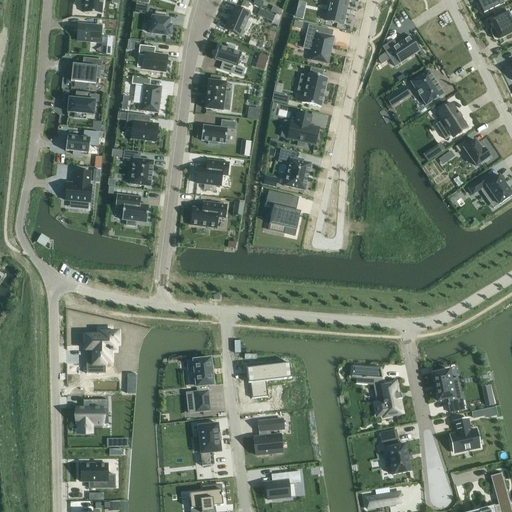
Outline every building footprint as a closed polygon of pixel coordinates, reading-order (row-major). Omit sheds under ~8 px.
[(102,14),(103,0),(84,0),(83,12),(102,14)] [(329,0),(325,17),(324,20),(342,24),(348,0),(329,0)] [(477,0),(483,12),(497,5),(494,0),(477,0)] [(298,1),(295,17),(296,17),(302,18),(306,3),(301,2),(298,1)] [(234,6),(224,29),(230,32),(240,37),(241,35),(251,14),(234,6)] [(259,8),(257,15),(272,22),(275,15),(259,8)] [(152,17),(150,34),(167,36),(167,35),(170,35),(172,26),(169,25),(169,22),(169,19),(166,19),(166,13),(155,11),(154,17),(152,17)] [(508,11),(489,20),(493,28),(493,29),(494,30),(498,39),(498,40),(511,33),(511,18),(510,14),(508,11)] [(294,20),(293,27),(301,29),(303,22),(294,20)] [(77,27),(76,41),(100,42),(101,26),(78,24),(77,27)] [(307,31),(305,39),(314,41),(311,50),(309,60),(313,61),(327,64),(334,37),(331,37),(322,34),(324,28),(308,24),(307,31)] [(379,57),(378,60),(381,65),(389,59),(394,66),(400,63),(416,53),(419,51),(410,36),(398,43),(396,44),(395,44),(394,42),(393,40),(382,47),(384,51),(385,53),(379,57)] [(102,37),(101,54),(111,55),(113,38),(102,37)] [(219,46),(214,59),(223,62),(237,67),(235,74),(243,77),(246,68),(238,66),(242,54),(234,51),(235,47),(228,45),(227,49),(219,46)] [(139,52),(138,54),(144,55),(142,68),(142,69),(165,72),(167,56),(154,54),(154,48),(140,46),(139,52)] [(72,64),(70,81),(95,83),(96,66),(100,66),(101,59),(83,57),(82,63),(82,65),(72,64)] [(304,92),(302,103),(320,107),(327,78),(322,77),(323,71),(311,68),(309,74),(308,74),(308,76),(306,82),(304,92)] [(428,71),(411,82),(426,105),(443,94),(435,82),(428,71)] [(403,74),(396,78),(399,82),(405,78),(403,74)] [(208,81),(204,110),(206,110),(223,112),(223,110),(229,111),(231,97),(231,94),(231,92),(227,92),(225,92),(226,83),(220,82),(221,77),(210,76),(210,81),(208,81)] [(132,80),(131,84),(142,85),(141,97),(139,111),(158,114),(162,87),(158,86),(149,85),(150,82),(150,79),(137,77),(132,77),(132,80)] [(404,86),(398,89),(404,98),(409,95),(404,86)] [(273,93),(271,101),(275,102),(287,105),(289,97),(277,94),(273,93)] [(68,98),(67,113),(73,113),(86,115),(94,115),(95,102),(98,102),(99,95),(89,94),(88,100),(75,98),(73,98),(68,98)] [(452,102),(436,112),(441,121),(436,125),(445,139),(451,135),(453,138),(468,128),(452,102)] [(248,107),(246,118),(253,119),(258,120),(259,109),(255,108),(248,107)] [(287,138),(298,141),(297,146),(306,148),(307,143),(315,145),(319,127),(310,125),(312,115),(297,111),(294,122),(291,121),(291,122),(287,138)] [(127,114),(126,127),(132,127),(133,128),(131,138),(155,141),(156,140),(156,139),(157,124),(148,123),(149,116),(127,114)] [(203,126),(201,141),(208,142),(208,143),(208,145),(218,146),(218,145),(218,144),(218,143),(224,144),(226,130),(227,130),(235,131),(236,123),(236,122),(227,121),(222,120),(222,121),(221,128),(203,126)] [(66,148),(65,151),(72,152),(72,155),(79,155),(80,156),(81,152),(88,153),(89,145),(90,145),(96,146),(98,146),(99,133),(98,133),(92,132),(84,131),(84,134),(83,137),(83,138),(80,137),(74,137),(67,136),(66,148)] [(466,139),(455,147),(459,151),(463,148),(476,166),(488,158),(489,157),(483,148),(482,149),(475,140),(471,142),(469,144),(467,141),(466,139)] [(440,143),(427,151),(432,158),(445,150),(440,143)] [(304,190),(310,163),(297,160),(298,154),(281,150),(278,161),(288,164),(284,186),(304,190)] [(124,151),(123,158),(133,160),(130,184),(150,187),(153,161),(139,159),(140,153),(124,151)] [(450,151),(444,155),(448,161),(454,157),(450,151)] [(197,166),(195,184),(221,187),(222,177),(222,176),(227,177),(227,174),(229,163),(207,160),(206,167),(200,166),(197,166)] [(64,200),(89,203),(91,184),(89,184),(91,171),(75,170),(75,173),(74,180),(74,183),(66,182),(64,200)] [(484,177),(468,188),(472,194),(485,185),(499,204),(511,195),(511,193),(499,175),(491,180),(488,182),(486,179),(484,177)] [(265,176),(263,185),(275,187),(277,178),(265,176)] [(269,190),(265,205),(272,207),(274,207),(270,224),(285,228),(284,232),(284,234),(294,236),(300,212),(296,211),(295,211),(292,210),(295,197),(269,190)] [(117,194),(115,208),(123,209),(122,220),(126,220),(126,225),(135,226),(136,221),(146,223),(148,205),(140,204),(137,204),(138,197),(117,194)] [(234,201),(232,214),(238,215),(242,216),(244,203),(240,202),(234,201)] [(192,208),(190,226),(196,226),(209,228),(217,229),(218,218),(225,219),(227,205),(222,204),(203,202),(202,209),(197,209),(192,208)] [(375,208),(375,223),(385,224),(384,231),(395,231),(397,209),(375,208)] [(41,234),(36,242),(44,247),(49,239),(41,234)] [(377,249),(376,258),(398,260),(399,249),(377,246),(377,249)] [(94,336),(86,336),(86,346),(86,373),(105,373),(105,363),(110,363),(110,351),(112,351),(112,349),(115,349),(115,342),(117,342),(117,332),(110,332),(110,329),(100,329),(100,335),(94,335),(94,336)] [(196,392),(186,393),(188,412),(210,410),(209,406),(208,391),(207,385),(211,385),(213,385),(210,358),(193,360),(193,361),(187,362),(188,369),(194,369),(196,392)] [(291,388),(263,391),(264,404),(302,400),(298,365),(289,366),(291,388)] [(352,367),(352,376),(357,376),(363,377),(363,378),(366,378),(366,377),(374,378),(379,402),(377,403),(374,403),(377,415),(383,414),(384,416),(402,413),(399,399),(401,399),(401,398),(399,398),(395,382),(383,385),(380,369),(352,367)] [(449,370),(432,374),(438,401),(448,399),(449,403),(448,403),(450,413),(464,409),(462,400),(456,401),(453,388),(459,387),(457,378),(451,379),(449,370)] [(489,385),(482,387),(486,406),(493,404),(489,385)] [(85,408),(78,408),(78,415),(78,431),(78,435),(91,434),(91,426),(103,426),(103,410),(108,410),(108,401),(85,401),(85,408)] [(483,410),(471,412),(472,419),(484,416),(483,410)] [(455,432),(449,434),(450,441),(453,454),(476,449),(480,448),(476,428),(471,429),(470,425),(468,418),(452,421),(455,432)] [(261,437),(253,438),(255,458),(282,455),(280,435),(271,436),(270,431),(283,430),(282,420),(259,422),(261,437)] [(217,424),(197,426),(199,437),(200,452),(202,466),(214,465),(213,453),(221,452),(220,441),(220,434),(219,434),(217,424)] [(395,430),(379,433),(381,443),(386,442),(386,443),(387,447),(386,447),(387,455),(388,457),(384,458),(386,467),(390,466),(391,470),(391,475),(410,471),(409,466),(406,451),(405,443),(397,445),(396,440),(397,440),(395,430)] [(127,439),(106,439),(107,447),(127,447),(127,439)] [(107,463),(80,463),(80,481),(91,481),(91,488),(115,488),(115,475),(107,475),(107,463)] [(272,483),(265,483),(267,502),(289,500),(288,485),(301,484),(300,471),(275,474),(276,482),(272,483)] [(471,511),(469,511),(511,511),(501,473),(490,476),(498,504),(497,505),(471,511)] [(203,492),(189,494),(190,511),(212,511),(212,507),(214,506),(223,505),(222,496),(223,496),(222,484),(216,485),(217,486),(203,487),(203,492)] [(389,493),(363,497),(365,509),(391,505),(389,493)] [(119,501),(107,502),(108,511),(119,511),(119,501)]
